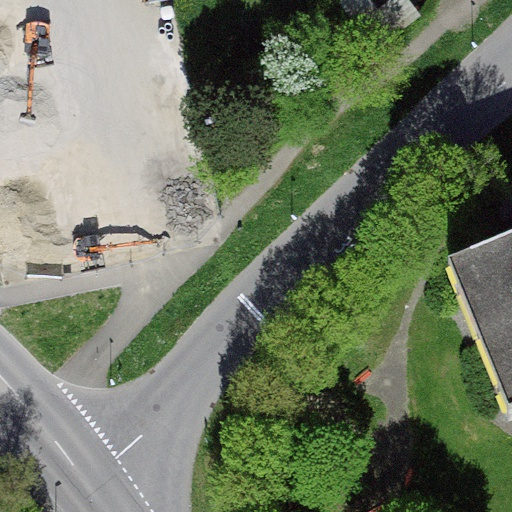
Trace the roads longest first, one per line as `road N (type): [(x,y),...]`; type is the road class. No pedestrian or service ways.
road 1 (residential): [(84,482),(511,76)]
road 2 (secondary): [(0,382),(84,482)]
